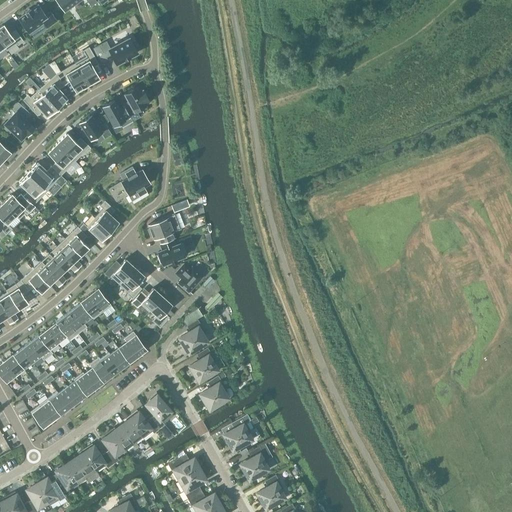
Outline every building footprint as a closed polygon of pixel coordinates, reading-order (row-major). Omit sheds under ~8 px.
[(57,0),(64,10),(78,0),(57,0)] [(44,23),(47,27),(57,20),(50,11),(46,15),(38,4),(31,9),(30,9),(25,13),(26,13),(18,18),(29,33),(44,23)] [(0,40),(5,48),(7,50),(17,43),(9,33),(10,33),(4,24),(0,26),(0,40)] [(9,33),(17,43),(18,45),(24,41),(15,29),(10,33),(9,33)] [(102,51),(98,44),(92,48),(100,62),(106,58),(105,57),(110,54),(116,63),(123,58),(124,58),(129,55),(136,51),(135,49),(137,48),(133,41),(132,42),(128,36),(107,48),(102,51)] [(86,56),(75,62),(88,85),(99,78),(93,66),(99,63),(89,46),(82,50),(86,56)] [(54,60),(49,63),(53,69),(57,65),(54,60)] [(88,85),(75,62),(56,73),(64,85),(70,81),(76,91),(88,85)] [(40,88),(57,107),(67,98),(59,89),(64,85),(56,73),(40,88)] [(124,93),(130,103),(125,106),(133,120),(139,117),(136,111),(145,105),(144,103),(149,100),(143,90),(141,90),(139,87),(136,89),(135,87),(124,93)] [(47,116),(57,107),(40,88),(30,97),(27,94),(22,99),(37,115),(42,111),(47,116)] [(118,108),(113,99),(102,105),(114,126),(120,123),(122,127),(132,121),(123,105),(118,108)] [(18,102),(12,109),(16,112),(5,123),(6,124),(3,127),(9,133),(12,130),(21,138),(26,133),(28,134),(34,128),(25,119),(30,114),(22,106),(19,103),(18,102)] [(105,113),(100,116),(104,122),(108,119),(105,113)] [(90,139),(95,136),(102,132),(105,137),(111,134),(104,124),(99,127),(91,114),(79,122),(80,122),(82,126),(83,127),(81,128),(86,135),(87,134),(90,139)] [(67,133),(57,142),(75,160),(90,146),(80,137),(75,141),(67,133)] [(0,141),(0,158),(2,161),(10,152),(11,152),(0,141)] [(56,161),(51,165),(61,175),(75,160),(57,142),(47,152),(56,161)] [(61,175),(51,165),(46,170),(38,162),(37,163),(36,163),(32,167),(32,168),(28,172),(47,190),(47,189),(61,175)] [(147,192),(144,186),(150,183),(145,174),(143,175),(140,171),(143,169),(142,169),(136,173),(132,166),(120,173),(123,180),(109,188),(116,200),(123,196),(122,195),(127,192),(129,195),(136,191),(139,196),(147,192)] [(34,204),(47,190),(28,172),(24,177),(23,176),(19,180),(20,181),(19,183),(28,191),(24,195),(34,204)] [(33,205),(34,204),(24,195),(23,196),(24,197),(20,201),(12,193),(4,201),(20,218),(25,213),(27,214),(35,206),(33,205)] [(95,217),(110,231),(118,222),(110,214),(115,209),(105,200),(99,205),(103,208),(95,217)] [(0,220),(0,227),(6,234),(12,228),(8,224),(16,216),(19,219),(20,218),(4,201),(0,204),(0,217),(1,219),(0,220)] [(158,238),(160,244),(175,238),(173,232),(181,229),(175,214),(166,218),(166,219),(148,226),(150,229),(148,230),(151,237),(153,236),(154,240),(158,238)] [(108,233),(110,231),(95,217),(87,226),(84,223),(79,228),(87,236),(86,236),(88,237),(93,232),(101,240),(103,238),(105,239),(110,234),(108,233)] [(82,240),(86,236),(87,236),(79,228),(77,226),(64,238),(80,255),(88,247),(82,240)] [(57,245),(78,268),(81,264),(76,259),(80,255),(64,238),(57,245)] [(162,250),(158,251),(159,253),(156,254),(160,263),(162,262),(163,264),(170,261),(171,264),(180,260),(179,257),(187,254),(182,242),(174,245),(172,240),(160,245),(162,250)] [(49,253),(65,270),(69,266),(74,271),(78,268),(57,245),(56,246),(49,253)] [(60,274),(65,270),(49,253),(41,260),(62,283),(66,279),(60,274)] [(110,276),(119,284),(135,267),(125,258),(118,267),(113,272),(110,276)] [(33,268),(49,285),(53,281),(58,286),(62,283),(41,260),(33,268)] [(109,277),(110,276),(113,272),(118,267),(113,263),(104,273),(109,277)] [(175,273),(181,278),(177,282),(188,292),(203,276),(192,266),(190,268),(184,263),(175,273)] [(144,275),(135,267),(119,284),(128,292),(127,293),(132,298),(142,288),(137,283),(144,275)] [(25,276),(20,279),(28,290),(34,285),(41,292),(49,285),(33,268),(25,276)] [(210,276),(202,284),(207,288),(214,280),(210,276)] [(28,290),(20,279),(15,283),(5,290),(7,291),(9,293),(19,309),(28,302),(23,294),(28,290)] [(98,287),(89,294),(102,311),(111,304),(98,287)] [(137,306),(141,301),(150,309),(162,296),(153,287),(146,296),(141,291),(132,301),(137,306)] [(0,299),(14,321),(18,318),(14,312),(19,309),(9,293),(7,291),(0,295),(0,299)] [(222,296),(218,292),(204,308),(208,312),(222,296)] [(89,294),(80,301),(80,302),(81,302),(92,316),(92,317),(93,318),(102,311),(89,294)] [(169,317),(164,312),(172,304),(162,296),(150,309),(157,314),(152,320),(160,327),(169,317)] [(0,319),(0,320),(5,317),(9,324),(14,321),(0,299),(0,319)] [(80,302),(72,308),(83,323),(84,323),(84,322),(92,317),(92,316),(81,302),(80,302)] [(72,308),(64,315),(78,333),(87,326),(84,322),(84,323),(83,323),(72,308)] [(187,325),(190,331),(181,337),(178,338),(185,349),(187,348),(189,352),(207,341),(202,334),(206,332),(197,319),(203,315),(199,308),(183,318),(187,325)] [(64,315),(55,321),(67,336),(66,336),(69,340),(78,333),(64,315)] [(55,321),(47,328),(58,343),(66,336),(55,321)] [(47,328),(38,335),(49,349),(50,349),(58,343),(47,328)] [(123,337),(126,341),(127,341),(138,355),(147,349),(133,330),(123,337)] [(38,335),(30,341),(41,356),(40,356),(43,360),(44,359),(52,353),(53,352),(50,349),(49,349),(38,335)] [(30,341),(21,348),(32,362),(40,356),(41,356),(30,341)] [(126,341),(118,347),(129,362),(138,355),(127,341),(126,341)] [(109,354),(120,368),(129,362),(118,347),(110,354),(109,354)] [(197,377),(199,380),(217,370),(212,362),(216,360),(207,347),(197,354),(200,360),(191,365),(188,367),(195,378),(197,377)] [(13,354),(24,369),(32,362),(21,348),(13,354)] [(112,375),(120,368),(109,354),(110,354),(108,352),(100,358),(99,358),(112,375)] [(24,369),(12,354),(3,360),(15,376),(24,369)] [(89,363),(92,367),(103,381),(112,375),(99,358),(100,358),(98,356),(89,363)] [(15,376),(3,360),(0,362),(0,374),(6,383),(15,376)] [(83,373),(95,388),(103,382),(92,367),(84,373),(83,373)] [(73,378),(74,380),(75,380),(86,394),(95,388),(83,373),(84,373),(82,371),(73,378)] [(201,393),(198,394),(205,406),(207,404),(209,408),(227,397),(222,390),(226,388),(220,379),(226,375),(224,371),(207,381),(210,387),(201,393)] [(75,380),(74,380),(66,386),(77,401),(86,394),(75,380)] [(77,401),(66,386),(58,393),(69,407),(77,401)] [(57,391),(47,397),(60,414),(69,407),(58,393),(57,391)] [(150,400),(146,403),(155,414),(150,418),(159,429),(164,424),(163,423),(173,415),(169,410),(158,397),(159,396),(156,392),(148,399),(150,400)] [(60,414),(47,397),(39,404),(51,420),(60,414)] [(51,420),(39,404),(30,411),(42,427),(51,420)] [(137,409),(127,417),(141,435),(141,434),(144,438),(153,431),(154,433),(159,429),(150,418),(145,422),(139,413),(137,409)] [(229,423),(232,430),(225,434),(225,433),(222,435),(229,446),(230,445),(233,449),(241,444),(242,446),(250,441),(249,440),(251,439),(247,431),(250,429),(246,422),(248,421),(249,417),(247,413),(229,423)] [(127,421),(120,426),(132,441),(131,442),(133,445),(136,442),(134,440),(141,435),(127,417),(125,418),(127,421)] [(112,428),(110,430),(123,447),(131,442),(132,441),(120,426),(114,431),(112,428)] [(110,430),(101,437),(103,440),(104,440),(110,449),(105,452),(113,463),(118,459),(115,454),(123,447),(110,430)] [(0,435),(0,451),(2,455),(9,451),(0,435)] [(92,443),(82,450),(93,468),(94,468),(103,461),(107,467),(113,463),(105,452),(100,456),(94,447),(92,443)] [(245,476),(247,475),(249,478),(268,468),(263,461),(267,459),(259,445),(248,452),(252,458),(242,463),(239,464),(245,476)] [(82,454),(75,458),(84,474),(83,474),(86,478),(89,476),(92,480),(99,475),(94,468),(93,468),(82,450),(80,451),(82,454)] [(196,463),(193,458),(188,461),(187,460),(188,459),(185,453),(168,463),(172,471),(174,470),(180,479),(200,467),(198,462),(196,463)] [(66,460),(64,462),(76,479),(78,483),(86,478),(83,474),(84,474),(75,458),(68,463),(66,460)] [(57,472),(52,475),(54,478),(64,494),(68,492),(66,490),(76,484),(74,481),(76,479),(64,462),(54,468),(57,472)] [(200,467),(180,479),(186,490),(184,491),(188,498),(202,490),(198,483),(205,479),(202,474),(204,473),(201,468),(200,467)] [(262,504),(264,503),(266,507),(284,497),(280,489),(283,487),(276,474),(265,480),(268,486),(259,492),(258,491),(256,493),(262,504)] [(47,478),(37,484),(46,500),(49,504),(61,496),(64,494),(54,478),(49,481),(47,478)] [(33,499),(27,502),(32,511),(35,511),(39,510),(37,506),(46,500),(37,484),(27,489),(33,499)] [(202,490),(188,498),(192,506),(194,505),(198,511),(204,511),(221,503),(218,498),(217,499),(214,494),(206,498),(202,491),(202,490)] [(15,491),(4,497),(12,511),(21,511),(24,511),(25,511),(32,511),(27,502),(21,505),(16,495),(17,495),(15,491)] [(111,509),(107,511),(131,511),(134,510),(139,508),(132,493),(118,499),(121,505),(111,510),(111,509)] [(4,501),(0,502),(0,511),(12,511),(4,497),(2,498),(4,501)] [(297,511),(292,502),(281,509),(282,511),(297,511)] [(224,511),(223,509),(224,509),(221,503),(204,511),(224,511)]
